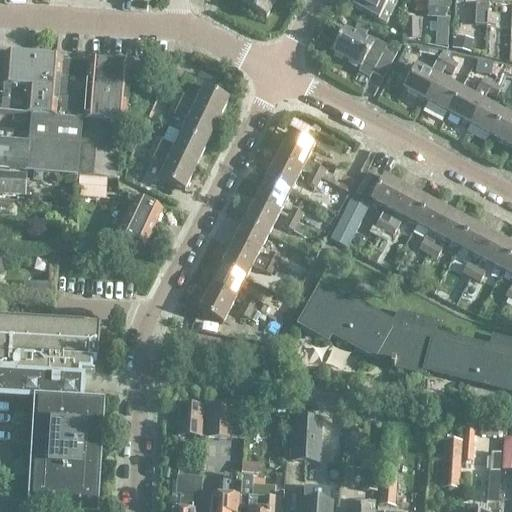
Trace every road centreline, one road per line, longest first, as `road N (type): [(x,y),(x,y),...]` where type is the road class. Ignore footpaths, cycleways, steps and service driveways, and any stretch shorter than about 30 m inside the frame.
road 1 (residential): [(136,511),(147,318),(276,74)]
road 2 (residential): [(511,196),(276,74)]
road 3 (residential): [(175,29),(0,17)]
